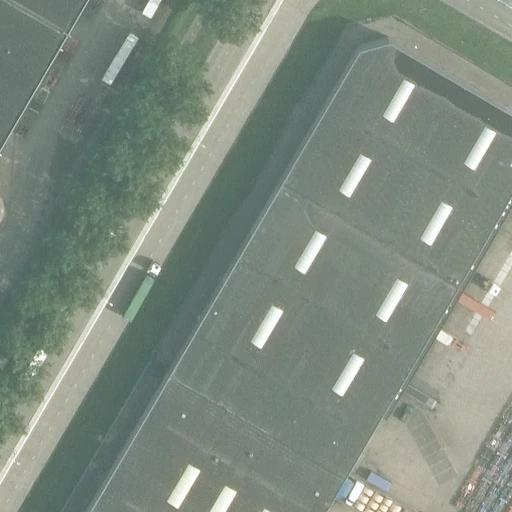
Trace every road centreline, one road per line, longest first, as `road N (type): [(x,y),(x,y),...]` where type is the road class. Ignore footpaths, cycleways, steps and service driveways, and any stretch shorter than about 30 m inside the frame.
road 1 (unclassified): [(0,511),(304,0)]
road 2 (unclassified): [(262,0),(0,440)]
